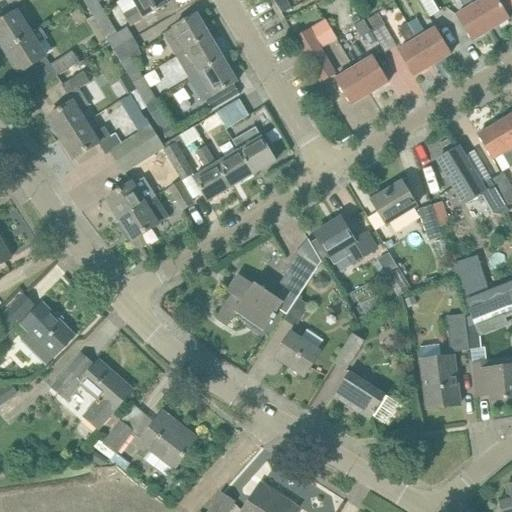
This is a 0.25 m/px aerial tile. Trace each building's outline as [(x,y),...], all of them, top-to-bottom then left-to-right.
[(100,0),(84,0),(95,17),(106,10),(100,0)] [(131,0),(136,8),(126,14),(132,25),(168,4),(165,0),(131,0)] [(286,0),(272,0),(281,14),(291,8),(286,0)] [(432,0),(439,12),(452,4),(449,0),(432,0)] [(491,30),(471,0),(461,0),(467,10),(456,16),(472,42),(491,30)] [(471,0),(491,30),(509,19),(498,0),(471,0)] [(106,10),(95,17),(108,39),(115,51),(136,39),(129,27),(119,33),(106,10)] [(0,43),(5,51),(30,35),(16,13),(8,18),(0,23),(0,43)] [(180,24),(172,29),(162,35),(176,58),(211,37),(197,14),(180,24)] [(396,47),(377,16),(366,23),(385,53),(396,47)] [(108,39),(95,17),(86,21),(100,44),(108,39)] [(309,31),(295,39),(321,82),(335,74),(321,50),(336,41),(325,21),(309,31)] [(363,22),(353,28),(359,38),(369,33),(363,22)] [(398,30),(407,45),(397,51),(413,77),(432,65),(416,39),(407,24),(398,30)] [(42,28),(30,35),(5,51),(19,74),(36,63),(45,58),(36,45),(48,37),(42,28)] [(416,39),(432,65),(451,54),(435,28),(416,39)] [(224,60),(211,37),(176,58),(189,80),(224,60)] [(136,39),(115,51),(129,75),(134,83),(145,77),(134,57),(142,52),(140,48),(141,47),(136,39)] [(56,76),(77,63),(71,53),(50,66),(56,76)] [(373,57),(354,68),(370,94),(389,83),(373,57)] [(224,60),(189,80),(177,87),(191,110),(213,97),(220,93),(237,82),(224,60)] [(370,94),(354,68),(335,80),(351,105),(370,94)] [(61,139),(86,123),(76,107),(86,100),(83,96),(79,89),(90,83),(83,72),(79,75),(62,85),(72,102),(48,118),(61,139)] [(129,75),(120,80),(128,95),(137,90),(134,83),(129,75)] [(145,77),(134,83),(137,90),(147,105),(158,99),(145,77)] [(141,132),(121,145),(110,152),(117,162),(138,149),(158,137),(131,95),(121,101),(141,132)] [(172,122),(158,99),(147,105),(165,138),(173,133),(168,124),(172,122)] [(239,100),(216,114),(222,124),(245,109),(239,100)] [(222,124),(216,114),(192,128),(198,138),(222,124)] [(511,115),(499,123),(511,145),(511,115)] [(86,123),(61,139),(74,160),(91,149),(97,145),(104,156),(110,152),(121,145),(114,134),(110,137),(104,126),(93,133),(86,123)] [(511,145),(499,123),(478,136),(492,160),(502,154),(509,166),(511,165),(511,167),(511,145)] [(238,151),(252,176),(276,161),(261,137),(249,145),(243,135),(232,141),(238,151)] [(138,149),(117,162),(124,173),(164,147),(158,137),(138,149)] [(165,149),(183,178),(195,171),(176,142),(165,149)] [(196,153),(206,170),(193,178),(208,202),(230,189),(216,164),(206,147),(196,153)] [(459,148),(438,160),(455,189),(456,189),(463,201),(482,190),(475,178),(476,177),(459,148)] [(238,151),(216,164),(230,189),(252,176),(238,151)] [(506,208),(511,204),(511,187),(504,173),(491,180),(506,208)] [(119,219),(155,196),(143,178),(132,185),(131,183),(123,189),(106,199),(119,219)] [(181,209),(191,202),(178,182),(167,189),(181,209)] [(371,201),(382,218),(386,226),(417,207),(402,182),(371,201)] [(155,196),(119,219),(120,221),(116,224),(129,243),(133,241),(140,236),(169,218),(160,204),(155,196)] [(429,240),(441,236),(432,206),(419,210),(429,240)] [(315,235),(326,252),(330,259),(345,250),(354,265),(377,251),(366,233),(354,241),(341,219),(315,235)] [(140,236),(133,241),(139,251),(147,246),(140,236)] [(0,265),(11,259),(0,239),(0,265)] [(287,315),(298,298),(317,269),(299,257),(280,285),(285,288),(277,299),(255,283),(254,285),(238,275),(227,292),(232,295),(216,319),(227,326),(237,312),(264,331),(272,318),(274,320),(277,316),(275,315),(278,310),(287,315)] [(320,275),(312,284),(318,289),(324,288),(329,282),(320,275)] [(423,281),(425,287),(438,283),(436,277),(423,281)] [(511,290),(470,307),(476,322),(511,307),(511,290)] [(298,298),(287,315),(283,320),(295,328),(310,306),(298,298)] [(412,298),(403,302),(406,309),(416,305),(412,298)] [(42,305),(28,319),(22,325),(53,357),(74,336),(42,305)] [(0,340),(1,341),(20,323),(8,311),(0,318),(0,340)] [(469,350),(466,327),(465,316),(448,318),(452,352),(469,350)] [(466,327),(469,350),(480,348),(479,333),(490,329),(485,319),(466,327)] [(305,378),(316,361),(321,353),(290,332),(273,357),(305,378)] [(345,370),(363,341),(352,334),(334,363),(345,370)] [(422,361),(425,389),(428,409),(459,405),(454,357),(422,361)] [(98,429),(119,406),(132,390),(99,361),(80,383),(77,381),(78,379),(67,370),(52,388),(75,409),(90,392),(99,400),(85,417),(98,429)] [(473,364),(475,377),(477,397),(490,395),(491,401),(511,398),(511,366),(488,369),(488,363),(473,364)] [(386,396),(369,385),(349,372),(333,397),(370,421),(374,414),(375,415),(377,411),(376,411),(386,396)] [(142,459),(165,476),(172,466),(175,468),(194,444),(176,430),(179,426),(162,413),(140,442),(150,449),(142,459)] [(115,453),(132,432),(118,422),(102,443),(115,453)] [(511,511),(511,484),(506,487),(508,497),(499,499),(501,505),(498,505),(500,511),(511,511)] [(260,485),(249,502),(242,511),(293,511),(274,500),(277,496),(260,485)] [(229,511),(236,502),(222,493),(209,511),(229,511)]
